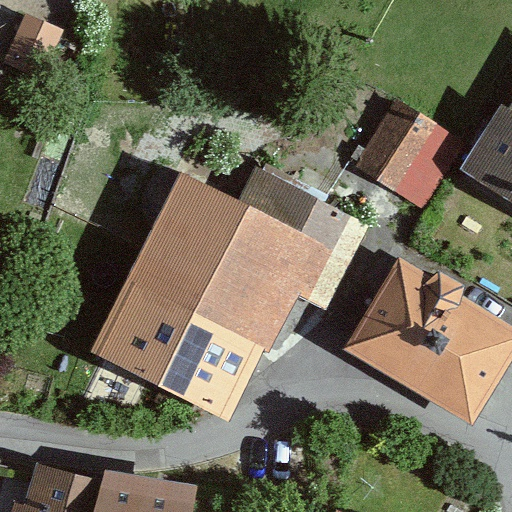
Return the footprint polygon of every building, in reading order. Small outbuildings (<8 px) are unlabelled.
[(4,59),(43,76),(64,30),(25,12),(4,59)] [(394,98),(351,167),(423,212),(466,143),(394,98)] [(502,103),(460,169),(511,201),(511,103),(509,108),(502,103)] [(182,170),(90,349),(231,420),(296,294),(326,309),(369,225),(292,185),(276,217),(182,170)] [(511,324),(398,257),(345,346),(473,422),(511,355),(511,324)] [(10,511),(92,511),(101,478),(35,462),(25,505),(13,502),(10,511)] [(193,511),(199,486),(103,468),(101,478),(94,511),(193,511)]
